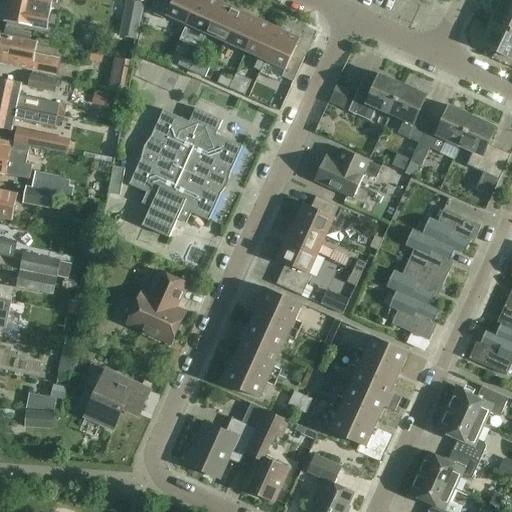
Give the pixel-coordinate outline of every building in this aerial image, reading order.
[(55,4),(55,0),(9,0),(5,22),(31,27),(46,30),(52,3),(55,4)] [(127,0),(120,37),(135,40),(142,3),(127,0)] [(167,16),(187,25),(198,0),(160,0),(154,15),(165,20),(167,16)] [(214,0),(198,0),(187,25),(207,34),(221,3),(214,0)] [(492,23),(511,32),(511,5),(502,0),(492,23)] [(207,34),(226,43),(241,12),(221,3),(207,34)] [(226,43),(246,52),(260,21),(241,12),(226,43)] [(260,21),(246,52),(259,58),(254,69),(261,72),(266,61),(280,30),(260,21)] [(511,59),(511,32),(492,23),(481,44),(511,59)] [(280,30),(266,61),(286,70),(282,77),(293,82),(305,58),(294,53),(300,39),(280,30)] [(59,60),(53,58),(34,55),(36,43),(2,36),(0,45),(0,64),(49,75),(56,76),(59,60)] [(90,54),(89,60),(101,63),(102,56),(90,54)] [(196,56),(193,63),(190,71),(205,78),(212,63),(196,56)] [(114,58),(107,91),(124,95),(131,61),(114,58)] [(182,58),(178,66),(190,71),(193,63),(182,58)] [(233,81),(229,89),(243,95),(250,79),(236,73),(233,81)] [(221,75),(217,84),(229,89),(233,81),(221,75)] [(376,109),(390,115),(403,86),(380,75),(375,85),(363,80),(349,112),(370,122),(376,109)] [(53,93),(55,81),(30,76),(28,88),(53,93)] [(0,79),(0,104),(55,115),(58,105),(19,97),(22,84),(0,79)] [(398,134),(419,144),(428,123),(417,118),(427,96),(403,86),(390,115),(403,121),(398,134)] [(333,91),(328,103),(343,109),(348,97),(333,91)] [(95,92),(93,104),(106,107),(109,95),(95,92)] [(53,128),(55,115),(0,104),(0,129),(11,131),(13,120),(53,128)] [(419,144),(411,161),(418,165),(421,166),(429,148),(440,153),(446,141),(460,147),(473,117),(449,106),(439,128),(428,123),(419,144)] [(186,224),(191,213),(209,221),(221,194),(228,185),(231,173),(243,146),(216,134),(222,121),(196,109),(190,122),(163,110),(151,137),(144,147),(142,158),(129,185),(147,193),(142,204),(151,208),(143,226),(169,238),(178,220),(186,224)] [(489,145),(496,128),(473,117),(460,147),(473,153),(467,167),(499,180),(511,155),(489,145)] [(16,132),(13,145),(65,155),(68,139),(40,133),(39,137),(16,132)] [(0,145),(11,147),(12,136),(0,134),(0,145)] [(0,173),(29,179),(32,165),(26,164),(27,153),(0,147),(0,173)] [(397,154),(391,165),(403,170),(408,159),(397,154)] [(376,179),(382,167),(356,156),(351,167),(326,156),(315,181),(353,199),(365,174),(376,179)] [(37,172),(58,176),(60,164),(39,160),(37,172)] [(115,167),(109,194),(120,196),(125,169),(115,167)] [(31,188),(57,194),(58,194),(61,179),(34,174),(31,188)] [(54,208),(57,194),(31,188),(26,187),(23,202),(54,208)] [(0,218),(12,221),(17,195),(0,191),(0,218)] [(304,204),(296,223),(326,237),(330,228),(339,232),(349,211),(342,208),(316,197),(312,207),(304,204)] [(414,231),(414,232),(463,254),(470,238),(475,240),(481,227),(443,210),(438,223),(431,220),(424,235),(414,231)] [(296,223),(287,242),(318,255),(326,237),(296,223)] [(413,250),(407,262),(445,280),(451,267),(447,265),(453,250),(463,254),(414,232),(406,247),(413,250)] [(378,251),(383,239),(375,236),(370,247),(378,251)] [(0,255),(12,258),(15,243),(0,239),(0,255)] [(281,274),(307,286),(311,276),(309,275),(318,255),(287,242),(278,261),(286,264),(281,274)] [(67,279),(70,264),(24,255),(21,270),(67,279)] [(358,260),(353,272),(361,275),(366,264),(358,260)] [(395,272),(388,287),(438,310),(429,305),(435,290),(440,292),(445,280),(407,262),(401,275),(395,272)] [(52,295),(55,280),(20,272),(17,287),(52,295)] [(142,293),(128,325),(171,345),(186,313),(176,309),(188,284),(160,272),(149,296),(142,293)] [(353,272),(348,283),(356,287),(361,275),(353,272)] [(302,296),(307,286),(281,274),(276,285),(302,296)] [(0,299),(5,300),(10,301),(13,287),(0,284),(0,299)] [(392,324),(429,341),(435,328),(431,326),(438,310),(388,287),(387,288),(398,293),(390,309),(397,312),(392,324)] [(259,314),(299,332),(303,323),(296,320),(303,305),(266,288),(257,308),(261,309),(259,314)] [(0,299),(0,326),(4,328),(10,301),(5,300),(0,299)] [(66,313),(82,316),(85,304),(69,301),(66,313)] [(488,332),(488,333),(511,343),(511,309),(505,307),(500,319),(504,321),(497,337),(488,332)] [(237,323),(234,330),(281,352),(288,337),(295,340),(299,332),(259,314),(252,330),(237,323)] [(238,360),(278,378),(282,370),(274,367),(281,352),(234,330),(231,337),(245,344),(238,360)] [(469,359),(506,376),(511,363),(511,343),(488,333),(480,349),(474,347),(469,359)] [(358,348),(354,357),(394,375),(396,371),(400,372),(409,353),(372,336),(365,352),(358,348)] [(387,391),(394,375),(354,357),(351,365),(358,369),(351,384),(398,405),(401,398),(387,391)] [(274,387),(278,378),(238,360),(236,365),(232,363),(223,383),(260,399),(267,384),(274,387)] [(139,416),(150,391),(117,376),(116,378),(105,373),(86,417),(112,429),(122,408),(139,416)] [(395,412),(398,405),(351,384),(344,399),(337,395),(333,403),(373,422),(380,405),(395,412)] [(457,389),(447,410),(483,426),(489,413),(497,416),(501,415),(508,399),(482,387),(477,398),(457,389)] [(294,391),(288,406),(297,410),(303,396),(294,391)] [(54,411),(56,400),(30,395),(27,409),(54,411)] [(303,396),(297,410),(305,414),(312,400),(303,396)] [(373,422),(333,403),(329,412),(337,415),(330,431),(366,447),(375,428),(371,426),(373,422)] [(205,423),(187,464),(219,479),(234,445),(246,451),(256,429),(256,428),(264,411),(250,405),(242,423),(232,419),(226,432),(205,423)] [(458,440),(453,451),(479,463),(486,447),(485,443),(477,440),(483,426),(447,410),(438,431),(458,440)] [(26,411),(25,428),(54,429),(55,413),(26,411)] [(264,457),(274,435),(281,438),(288,422),(264,411),(245,454),(257,460),(244,490),(273,503),(289,468),(264,457)] [(428,452),(418,473),(454,490),(460,477),(468,480),(472,479),(479,463),(453,451),(448,461),(428,452)] [(345,511),(354,494),(333,484),(341,467),(315,455),(307,473),(326,481),(312,511),(345,511)] [(511,462),(504,459),(499,470),(511,476),(511,472),(511,462)] [(449,502),(454,490),(418,473),(409,494),(431,505),(427,511),(459,511),(461,507),(449,502)] [(495,492),(489,504),(498,507),(503,496),(495,492)]
